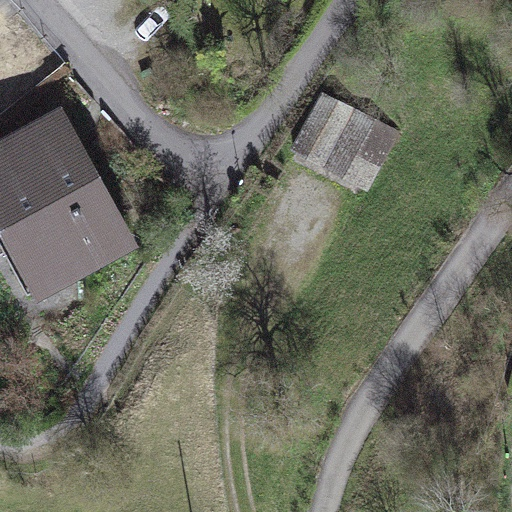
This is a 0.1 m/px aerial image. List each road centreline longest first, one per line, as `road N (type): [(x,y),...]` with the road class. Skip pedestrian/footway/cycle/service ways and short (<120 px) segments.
road 1 (residential): [(0,444),(55,443),(76,420),(157,286),(206,175)]
road 2 (residential): [(29,0),(206,175)]
road 3 (residential): [(206,175),(256,136),(355,0)]
